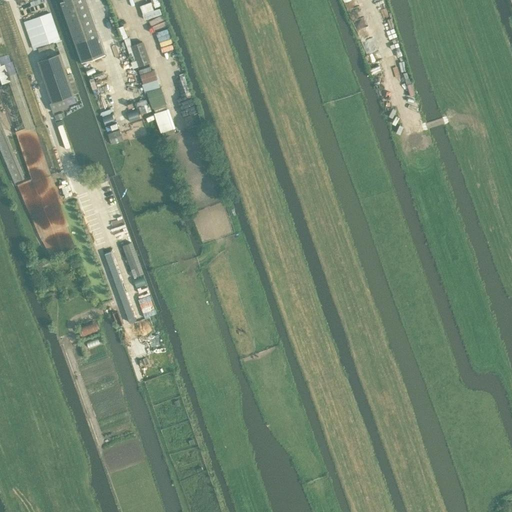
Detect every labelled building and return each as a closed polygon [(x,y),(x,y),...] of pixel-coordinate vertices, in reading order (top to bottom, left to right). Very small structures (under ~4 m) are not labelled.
[(60,0),(82,62),(106,54),(86,0),(60,0)] [(49,14),(35,19),(39,29),(42,28),(47,43),(55,40),(50,25),(53,24),(49,14)] [(129,36),(124,38),(134,68),(140,66),(150,62),(151,62),(143,41),(132,45),(129,36)] [(60,53),(39,60),(44,75),(66,68),(69,67),(60,41),(56,42),(60,53)] [(66,68),(44,75),(53,101),(50,102),(53,112),(68,107),(69,107),(69,106),(69,105),(66,97),(66,96),(74,94),(78,92),(72,73),(68,74),(66,68)] [(161,87),(147,92),(152,107),(152,108),(153,108),(165,104),(167,104),(161,87)] [(74,94),(66,97),(69,105),(77,102),(74,94)] [(137,108),(127,111),(130,122),(140,118),(137,108)] [(112,112),(102,116),(105,126),(115,122),(112,112)] [(0,147),(14,182),(24,178),(0,118),(0,147)] [(81,336),(101,330),(98,321),(78,327),(81,336)] [(99,445),(136,432),(103,332),(71,343),(69,337),(61,339),(99,445)]
